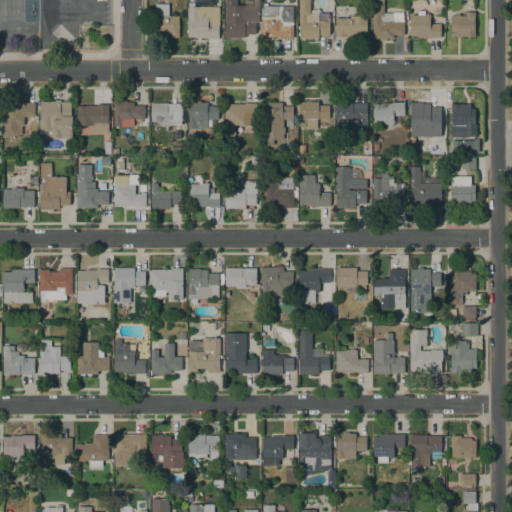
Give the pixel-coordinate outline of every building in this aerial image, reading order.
[(224,19),(225,19),(225,0),(237,0),(237,5),(253,5),(253,0),(259,0),(259,21),(255,22),(255,34),(244,34),(245,37),(224,37),(224,19)] [(310,0),(310,13),(330,13),(330,35),(319,35),(319,38),(317,38),(317,39),(314,39),(314,38),(312,38),(312,39),(306,39),(306,38),(305,38),(305,39),(301,39),(301,38),(299,38),(299,36),(298,36),(298,32),(299,32),(299,29),(298,29),(298,26),(299,26),(299,0),(310,0)] [(373,0),(383,0),(384,13),(393,13),(393,12),(404,12),(404,35),(393,35),(393,38),(386,38),(386,39),(380,40),(380,38),(373,38),(373,0)] [(207,38),(207,37),(196,37),(196,36),(188,36),(187,7),(188,7),(188,2),(195,2),(195,6),(219,6),(219,26),(218,26),(218,38),(207,38)] [(179,37),(170,37),(170,35),(159,35),(159,32),(154,32),(154,16),(155,16),(155,4),(169,4),(169,16),(179,16),(179,37)] [(293,6),(293,22),(292,22),(292,25),(293,25),(293,38),(282,38),(282,37),(261,37),(261,6),(282,6),(293,6)] [(475,36),(455,36),(455,32),(451,32),(451,16),(456,15),(456,14),(459,14),(459,16),(466,16),(466,12),(474,12),(475,36)] [(441,37),(418,38),(418,35),(410,35),(409,30),(409,28),(409,23),(409,20),(409,15),(418,15),(418,13),(424,13),(424,14),(426,14),(426,13),(428,13),(428,14),(430,14),(430,24),(440,24),(441,37)] [(368,16),(368,18),(367,18),(367,37),(336,37),(336,19),(350,19),(350,16),(368,16)] [(55,102),(55,100),(61,100),(61,102),(71,102),(71,116),(72,116),(72,138),(52,138),(52,136),(39,136),(39,131),(39,120),(40,120),(40,102),(55,102)] [(114,126),(114,102),(121,102),(121,100),(127,100),(127,102),(134,102),(134,105),(145,105),(145,119),(133,119),(133,126),(114,126)] [(208,129),(187,129),(187,100),(200,100),(200,102),(207,102),(207,103),(209,103),(209,106),(218,106),(218,119),(208,119),(208,129)] [(306,102),(306,100),(312,100),(312,102),(318,102),(318,105),(329,105),(329,119),(317,119),(317,129),(305,129),(305,126),(298,126),(298,118),(299,118),(299,102),(306,102)] [(2,103),(23,103),(23,102),(35,102),(35,116),(24,116),(24,125),(22,125),(22,135),(19,135),(19,137),(2,137),(2,103)] [(274,145),(262,145),(262,102),(282,102),(282,106),(293,106),(293,126),(286,126),(286,119),(283,119),(283,127),(285,127),(285,133),(283,133),(283,139),(274,140),(274,145)] [(352,102),(352,103),(367,103),(367,120),(366,120),(366,129),(358,129),(358,132),(336,132),(336,103),(352,102)] [(381,104),(381,103),(392,103),(392,102),(404,102),(404,116),(393,116),(393,121),(395,120),(395,123),(394,123),(394,125),(387,125),(387,124),(373,124),(373,104),(381,104)] [(423,102),(423,103),(430,103),(430,107),(440,107),(441,120),(430,120),(430,127),(411,127),(411,102),(423,102)] [(168,103),(182,103),(182,120),(182,125),(159,125),(159,121),(151,121),(151,103),(168,103)] [(238,126),(238,125),(234,125),(234,140),(224,140),(224,104),(245,104),(245,103),(256,103),(256,125),(249,126),(238,126)] [(108,132),(92,132),(92,125),(77,125),(77,105),(86,105),(97,105),(97,104),(109,104),(109,107),(108,107),(108,123),(108,132)] [(450,137),(450,126),(451,126),(451,107),(451,104),(470,104),(470,108),(475,108),(474,124),(476,124),(476,136),(466,136),(466,137),(450,137)] [(475,140),(475,152),(462,152),(462,140),(475,140)] [(474,155),(474,157),(475,157),(475,169),(461,169),(461,157),(466,157),(466,155),(474,155)] [(110,156),(110,165),(101,165),(100,161),(101,156),(110,156)] [(441,207),(410,207),(409,166),(408,166),(408,158),(414,158),(414,166),(419,166),(419,171),(424,171),(424,183),(441,183),(441,207)] [(66,191),(70,191),(70,205),(59,205),(59,209),(52,209),(52,210),(40,210),(40,193),(39,193),(39,184),(45,184),(45,178),(40,178),(40,163),(51,163),(52,177),(66,177),(66,191)] [(78,173),(78,164),(91,164),(91,182),(95,182),(95,188),(98,188),(98,191),(109,191),(108,204),(98,204),(98,208),(76,208),(76,173),(78,173)] [(348,208),(336,208),(336,190),(335,190),(335,167),(349,167),(349,168),(354,168),(358,169),(360,171),(361,174),(361,179),(366,179),(366,189),(358,189),(358,188),(349,188),(349,190),(366,190),(366,203),(355,203),(355,207),(348,207),(348,208)] [(114,205),(114,175),(128,175),(128,174),(138,174),(138,184),(135,184),(135,194),(146,193),(146,207),(134,207),(134,206),(114,206),(114,205)] [(208,207),(188,207),(188,184),(191,184),(191,174),(202,174),(202,183),(204,183),(204,182),(207,182),(207,183),(208,183),(208,207)] [(299,184),(298,184),(298,175),(315,175),(315,182),(318,182),(318,183),(320,183),(319,192),(330,192),(330,206),(319,206),(319,205),(307,205),(299,205),(299,184)] [(381,178),(381,175),(387,175),(387,177),(393,177),(393,183),(405,183),(405,204),(394,204),(394,201),(384,201),(384,204),(372,204),(372,178),(381,178)] [(281,208),(281,207),(262,207),(261,178),(277,178),(277,177),(293,177),(293,190),(296,190),(296,194),(293,194),(293,207),(281,208)] [(470,177),(470,184),(475,184),(475,200),(470,200),(470,205),(451,205),(451,177),(470,177)] [(223,208),(223,190),(234,190),(234,189),(236,189),(236,187),(239,188),(239,189),(244,189),(244,181),(257,181),(257,194),(256,194),(256,205),(245,205),(245,208),(223,208)] [(181,204),(170,204),(170,208),(164,208),(164,209),(158,209),(158,208),(151,208),(151,191),(150,191),(151,183),(153,183),(153,182),(155,182),(155,183),(158,183),(158,191),(181,191),(181,204)] [(20,207),(3,208),(2,189),(12,189),(12,188),(24,188),(24,190),(34,190),(34,207),(20,207)] [(242,267),(242,268),(256,268),(256,285),(245,285),(245,287),(234,287),(234,286),(225,286),(225,267),(242,267)] [(283,267),(283,271),(293,271),(293,273),(293,295),(262,296),(262,272),(260,272),(260,267),(283,267)] [(357,267),(357,271),(367,271),(367,284),(365,284),(365,290),(360,290),(360,289),(359,289),(359,286),(360,286),(360,285),(357,285),(357,287),(345,287),(345,286),(336,286),(336,267),(357,267)] [(410,269),(417,269),(417,267),(423,267),(423,269),(430,269),(430,273),(440,273),(440,286),(430,286),(430,294),(423,294),(423,313),(410,313),(410,269)] [(49,270),(49,272),(59,272),(59,268),(71,268),(72,294),(66,294),(66,299),(45,299),(45,302),(40,302),(40,291),(39,291),(39,270),(49,270)] [(130,287),(130,303),(113,303),(113,285),(114,285),(114,268),(134,268),(134,271),(145,271),(145,284),(134,284),(134,287),(130,287)] [(171,269),(171,268),(183,268),(183,299),(169,299),(169,292),(166,292),(166,296),(150,296),(150,270),(151,270),(151,269),(171,269)] [(200,268),(200,270),(207,270),(207,273),(218,273),(218,298),(197,298),(197,304),(189,304),(189,298),(187,298),(187,286),(188,286),(188,268),(200,268)] [(3,303),(3,272),(11,272),(11,269),(34,269),(34,283),(24,283),(24,292),(32,292),(32,302),(3,303)] [(77,271),(85,271),(85,270),(97,270),(97,269),(108,269),(108,282),(97,282),(97,286),(104,285),(104,303),(91,303),(77,303),(77,271)] [(330,269),(330,282),(320,282),(320,292),(317,292),(317,293),(315,293),(315,303),(301,303),(301,292),(299,292),(299,271),(307,271),(307,269),(330,269)] [(405,269),(405,276),(404,276),(404,292),(405,292),(405,309),(393,309),(393,308),(380,308),(380,295),(373,295),(373,279),(381,279),(381,278),(389,278),(389,269),(405,269)] [(451,283),(451,269),(460,269),(460,272),(471,271),(471,274),(475,274),(475,291),(466,291),(466,294),(462,294),(462,295),(459,295),(459,304),(448,304),(448,283),(451,283)] [(475,306),(475,318),(475,320),(465,320),(465,318),(462,318),(462,306),(475,306)] [(461,336),(461,330),(459,330),(459,325),(462,323),(477,323),(477,336),(461,336)] [(299,374),(299,330),(311,330),(311,348),(322,348),(322,354),(328,354),(328,356),(329,356),(329,370),(318,370),(318,374),(299,374)] [(418,373),(418,371),(410,371),(410,351),(409,351),(409,330),(426,330),(426,345),(420,345),(420,351),(430,351),(430,349),(435,349),(435,350),(442,350),(442,361),(441,361),(441,373),(418,373)] [(225,332),(245,332),(245,359),(256,359),(256,373),(225,373),(225,343),(225,332)] [(390,374),(373,374),(373,369),(372,369),(372,367),(373,367),(373,363),(372,363),(372,361),(373,361),(373,340),(385,340),(384,333),(392,333),(392,340),(393,340),(394,352),(395,352),(395,354),(394,354),(394,357),(397,357),(397,356),(400,355),(400,357),(404,357),(404,373),(390,373),(390,374)] [(202,340),(202,337),(209,337),(209,338),(219,338),(219,355),(222,355),(222,358),(219,358),(220,372),(219,372),(219,374),(211,374),(211,372),(207,372),(207,370),(204,370),(204,368),(197,368),(197,372),(188,371),(188,368),(188,354),(187,354),(188,351),(189,351),(189,340),(202,340)] [(59,370),(59,373),(52,373),(52,374),(40,374),(40,357),(39,357),(39,348),(40,348),(40,339),(51,339),(51,346),(60,346),(60,356),(70,356),(70,370),(59,370)] [(145,359),(145,373),(133,373),(133,372),(122,372),(122,371),(114,371),(114,339),(121,339),(121,344),(130,344),(130,350),(135,350),(135,359),(145,359)] [(459,373),(450,373),(450,368),(451,368),(450,354),(447,354),(447,341),(468,341),(468,349),(475,349),(476,368),(472,368),(472,373),(459,373)] [(82,342),(98,342),(98,349),(104,349),(104,357),(109,357),(109,370),(98,370),(98,374),(93,374),(93,375),(87,375),(87,374),(85,374),(85,375),(79,375),(79,374),(77,374),(77,369),(76,369),(76,367),(77,367),(77,363),(76,363),(76,361),(77,361),(77,356),(82,356),(82,342)] [(151,349),(158,349),(158,357),(164,357),(164,343),(174,343),(174,357),(182,356),(182,370),(171,370),(171,373),(164,374),(164,375),(158,375),(158,373),(151,374),(151,349)] [(18,352),(18,355),(24,355),(24,357),(34,358),(34,374),(20,373),(20,375),(3,375),(3,357),(2,357),(2,346),(14,346),(14,351),(18,351),(18,352)] [(344,350),(350,350),(350,349),(354,349),(354,350),(357,350),(357,359),(368,359),(368,373),(356,373),(356,372),(336,372),(335,351),(344,350)] [(262,374),(262,356),(271,356),(271,355),(273,355),(273,354),(276,354),(276,355),(282,355),(282,357),(293,357),(293,371),(282,371),(282,374),(262,374)] [(245,437),(255,437),(256,459),(232,459),(232,458),(229,458),(229,459),(227,459),(227,458),(225,458),(224,434),(232,434),(232,432),(237,432),(237,434),(245,433),(245,437)] [(355,437),(366,437),(366,450),(355,450),(356,458),(336,458),(336,450),(336,433),(343,433),(343,432),(349,432),(349,433),(355,433),(355,437)] [(330,471),(313,471),(313,474),(302,474),(301,465),(298,465),(298,459),(299,459),(299,445),(298,433),(315,433),(315,438),(318,438),(318,435),(330,434),(330,442),(330,465),(330,471)] [(39,434),(61,434),(61,437),(71,437),(72,458),(64,458),(64,464),(54,465),(54,454),(51,454),(51,452),(39,452),(39,434)] [(134,434),(146,434),(146,458),(136,457),(136,456),(129,456),(129,465),(114,465),(114,456),(113,456),(114,436),(114,434),(134,434)] [(162,456),(158,456),(158,460),(151,460),(151,452),(151,435),(163,434),(163,436),(170,435),(170,439),(178,439),(178,440),(181,440),(181,451),(183,451),(183,457),(184,459),(184,464),(183,465),(183,468),(162,468),(162,456)] [(204,436),(219,435),(219,451),(209,452),(209,454),(202,454),(202,455),(199,455),(199,454),(197,454),(197,453),(188,453),(187,435),(204,434),(204,436)] [(404,447),(393,447),(393,456),(392,458),(390,458),(388,456),(388,463),(377,463),(377,456),(373,457),(373,436),(381,436),(381,434),(404,434),(404,447)] [(410,434),(427,434),(427,435),(441,435),(441,455),(431,455),(431,454),(429,454),(429,467),(422,467),(422,470),(410,470),(410,434)] [(22,435),(34,435),(34,448),(23,448),(22,457),(3,457),(3,437),(10,437),(10,435),(22,435)] [(102,460),(102,466),(90,466),(89,460),(76,460),(76,444),(85,444),(85,443),(93,443),(93,435),(108,435),(108,460),(102,460)] [(281,458),(281,459),(279,459),(279,465),(262,465),(262,437),(270,437),(270,436),(282,436),(282,435),(293,435),(293,448),(283,449),(283,458),(281,458)] [(451,435),(460,435),(460,438),(470,438),(471,441),(475,441),(476,456),(470,457),(470,459),(465,459),(465,457),(451,457),(451,435)] [(245,478),(235,478),(235,471),(224,471),(224,461),(231,461),(231,466),(235,466),(235,464),(246,465),(245,478)] [(475,474),(475,486),(462,486),(462,473),(475,474)] [(462,503),(462,491),(475,491),(475,503),(462,503)] [(168,499),(168,504),(169,504),(169,511),(151,511),(151,499),(168,499)]
